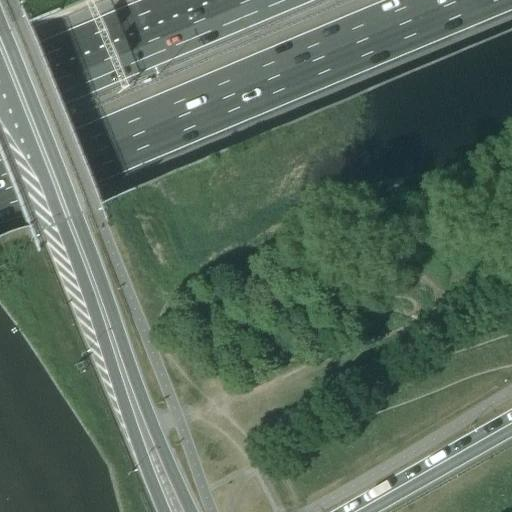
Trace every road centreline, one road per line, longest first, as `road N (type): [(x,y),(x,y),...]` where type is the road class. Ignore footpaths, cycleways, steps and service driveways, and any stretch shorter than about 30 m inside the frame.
road 1 (motorway): [(0,191),(460,0)]
road 2 (primary): [(142,426),(0,43)]
road 3 (motorway): [(249,0),(0,103)]
road 4 (primary): [(511,423),(355,511)]
